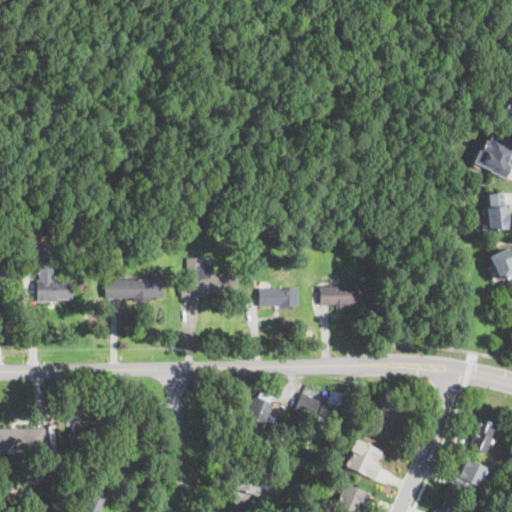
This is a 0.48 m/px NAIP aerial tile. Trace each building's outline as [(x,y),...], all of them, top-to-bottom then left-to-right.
[(511,91),(498,119),(511,125),(511,91)] [(511,150),(511,142),(487,130),(472,162),(503,178),(511,160),(508,158),(511,150)] [(484,193),(484,230),(505,230),(505,193),(484,193)] [(511,259),(508,247),(486,254),(495,282),(511,276),(511,259)] [(210,273),(210,264),(202,264),(202,257),(182,257),(182,295),(234,294),(234,273),(210,273)] [(71,299),(70,280),(53,280),(53,262),(36,262),(37,300),(71,299)] [(103,298),(161,298),(161,275),(103,275),(103,298)] [(353,303),(353,284),(318,284),(318,303),(353,303)] [(296,304),(296,286),(257,286),(257,304),(296,304)] [(293,408),(311,416),(318,401),(301,393),(293,408)] [(273,401),(255,394),(240,429),(258,436),(273,401)] [(370,429),(393,438),(403,413),(380,403),(370,429)] [(494,421),(476,416),(467,447),(485,452),(494,421)] [(70,425),(70,454),(95,454),(95,425),(70,425)] [(0,426),(0,452),(43,452),(43,426),(0,426)] [(383,451),(354,438),(342,466),(371,478),(383,451)] [(450,482),(474,491),(484,466),(460,456),(450,482)] [(266,473),(243,463),(233,486),(257,496),(266,473)] [(338,511),(358,511),(366,492),(343,483),(333,510),(338,511)] [(96,511),(103,493),(85,487),(75,511),(96,511)] [(462,511),(464,509),(441,499),(435,511),(462,511)]
